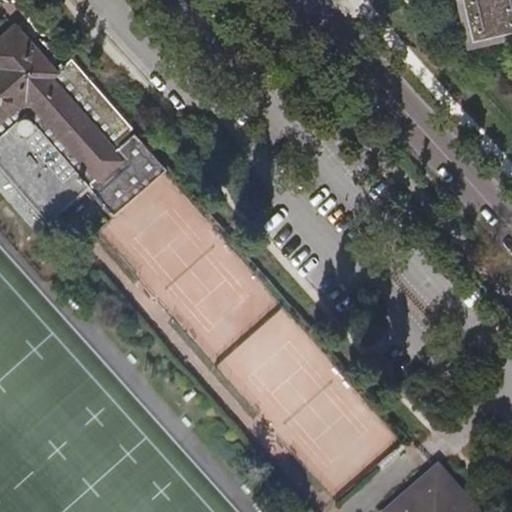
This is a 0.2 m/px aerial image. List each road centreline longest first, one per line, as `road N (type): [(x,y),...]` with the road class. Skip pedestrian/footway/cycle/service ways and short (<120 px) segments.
road 1 (tertiary): [(303,0),(511,232)]
road 2 (track): [(511,174),(357,0)]
